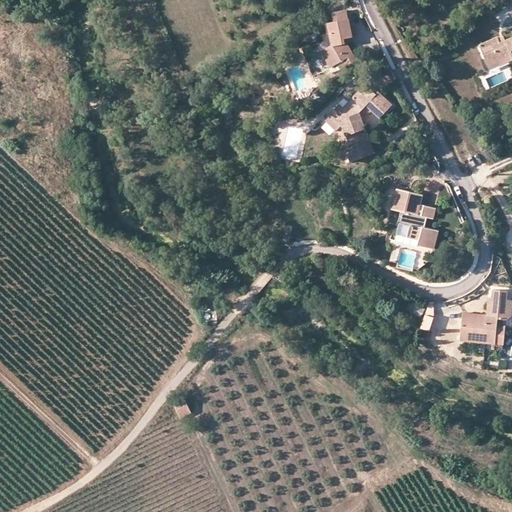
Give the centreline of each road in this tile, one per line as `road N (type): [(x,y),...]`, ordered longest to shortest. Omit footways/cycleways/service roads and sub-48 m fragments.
road 1 (residential): [(370,0),(486,254),(469,283),(434,295),(331,251),(299,251),(270,272)]
road 2 (track): [(245,303),(103,470),(40,511)]
road 3 (track): [(103,470),(0,372)]
